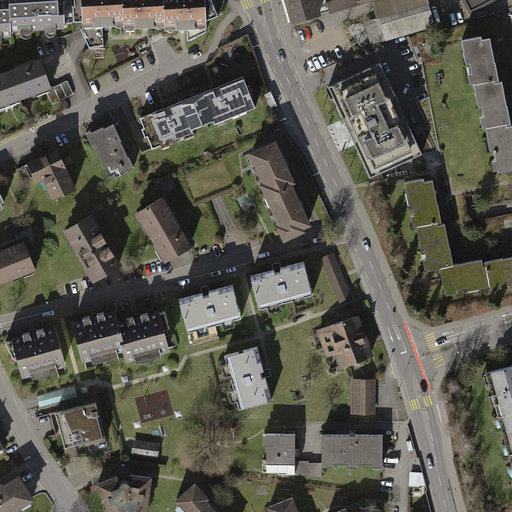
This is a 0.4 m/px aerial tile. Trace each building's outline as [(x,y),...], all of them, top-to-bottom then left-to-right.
[(10,0),(0,0),(0,34),(12,34),(12,29),(10,0)] [(10,0),(12,29),(65,25),(64,3),(59,3),(58,0),(10,0)] [(75,0),(75,6),(74,6),(75,22),(83,22),(84,28),(81,29),(90,49),(95,47),(104,46),(103,26),(124,26),(123,0),(75,0)] [(123,0),(124,26),(125,29),(165,27),(163,0),(123,0)] [(188,41),(208,33),(207,20),(218,15),(211,0),(163,0),(165,27),(166,31),(188,29),(188,41)] [(317,9),(323,7),(321,0),(288,0),(295,22),(319,15),(317,9)] [(326,0),(330,12),(371,1),(373,0),(326,0)] [(373,0),(371,1),(377,19),(380,18),(381,20),(393,17),(394,20),(431,9),(428,0),(373,0)] [(461,0),(465,9),(483,0),(461,0)] [(377,19),(366,22),(372,43),(435,24),(431,9),(394,20),(393,17),(381,20),(380,18),(377,19)] [(482,35),(462,39),(467,63),(470,62),(472,73),(469,73),(471,83),(474,82),(479,106),(482,106),(484,116),(481,116),(483,127),(487,126),(491,150),(494,149),(496,159),(494,160),(496,170),(499,169),(499,171),(511,168),(511,124),(508,125),(508,124),(511,124),(507,102),(502,80),(496,81),(495,80),(499,79),(495,59),(491,36),(483,38),(482,35)] [(40,62),(0,75),(0,105),(46,89),(50,88),(40,62)] [(381,62),(329,86),(370,177),(422,153),(381,62)] [(256,105),(244,74),(213,85),(191,93),(203,126),(256,105)] [(50,88),(46,89),(53,104),(74,94),(68,82),(50,90),(50,88)] [(190,94),(137,114),(150,145),(202,125),(190,94)] [(115,121),(87,136),(112,180),(140,165),(115,121)] [(275,139),(249,149),(281,233),(307,222),(299,202),(283,161),(275,139)] [(60,147),(27,161),(46,203),(78,188),(60,147)] [(424,178),(405,182),(409,205),(413,204),(421,249),(425,248),(429,270),(440,268),(444,291),(467,286),(468,290),(511,281),(511,256),(507,257),(485,261),(486,266),(483,266),(482,259),(463,263),(453,265),(449,243),(444,223),(438,224),(437,222),(441,221),(437,200),(432,180),(425,181),(424,178)] [(162,196),(135,211),(161,259),(189,243),(162,196)] [(84,214),(58,228),(85,277),(111,263),(84,214)] [(21,242),(0,248),(0,282),(31,272),(21,242)] [(333,254),(321,259),(339,304),(352,299),(333,254)] [(312,294),(303,260),(251,274),(260,308),(312,294)] [(233,286),(178,300),(186,330),(241,316),(233,286)] [(113,309),(70,318),(79,358),(122,349),(113,309)] [(167,347),(159,309),(116,318),(124,357),(167,347)] [(323,344),(362,331),(357,315),(318,329),(323,344)] [(54,329),(8,340),(15,373),(61,362),(54,329)] [(362,331),(323,344),(328,356),(339,352),(344,365),(371,356),(362,331)] [(259,346),(226,355),(240,407),(273,398),(259,346)] [(511,365),(487,373),(511,463),(511,365)] [(375,378),(352,378),(352,411),(375,411),(375,378)] [(135,399),(141,422),(175,414),(170,391),(135,399)] [(100,400),(58,411),(67,448),(110,438),(100,400)] [(382,433),(321,433),(321,463),(382,463),(382,445),(382,433)] [(296,434),(261,434),(261,472),(296,472),(296,434)] [(159,443),(134,440),(133,454),(157,457),(159,443)] [(124,472),(95,482),(105,511),(146,511),(150,474),(124,472)] [(422,472),(411,472),(410,485),(421,486),(422,472)] [(20,474),(0,485),(0,511),(14,511),(35,500),(20,474)] [(216,511),(192,485),(167,506),(172,511),(216,511)] [(295,511),(289,495),(265,505),(267,511),(295,511)]
